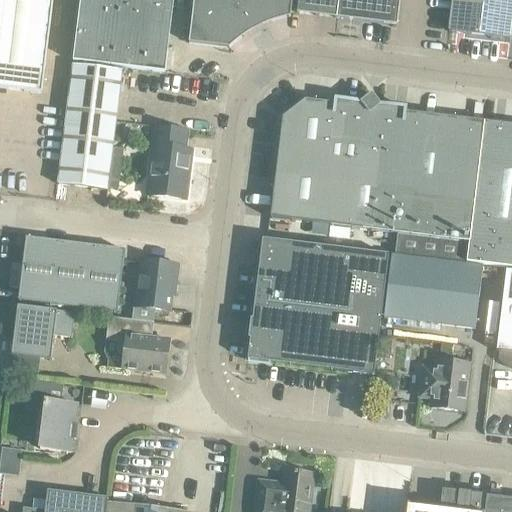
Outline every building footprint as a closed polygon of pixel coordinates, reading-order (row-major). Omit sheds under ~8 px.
[(0,0),(0,90),(42,96),(53,0),(0,0)] [(173,0),(80,0),(72,64),(164,75),(173,0)] [(193,0),(188,45),(228,50),(242,39),(253,32),(262,28),(265,26),(252,0),(236,9),(231,0),(193,0)] [(231,0),(236,9),(252,0),(265,26),(272,23),(290,19),(292,0),(231,0)] [(298,0),(296,15),(396,27),(399,0),(298,0)] [(511,0),(452,0),(448,34),(509,41),(509,39),(511,39),(511,0)] [(106,192),(112,150),(121,73),(73,67),(58,186),(106,192)] [(469,245),(484,124),(405,114),(405,110),(334,102),(334,105),(304,102),(282,120),(270,220),(402,236),(468,244),(469,245)] [(468,244),(466,264),(511,269),(511,127),(484,124),(469,245),(468,244)] [(186,202),(192,152),(185,151),(187,133),(155,130),(147,197),(186,202)] [(147,229),(163,227),(162,214),(146,215),(147,229)] [(402,236),(400,256),(466,264),(468,244),(402,236)] [(25,240),(18,303),(117,315),(124,252),(25,240)] [(373,377),(388,257),(261,242),(247,362),(373,377)] [(391,258),(383,319),(474,330),(482,269),(391,258)] [(136,299),(134,309),(154,311),(169,313),(173,286),(175,286),(177,267),(140,263),(137,286),(136,293),(136,299)] [(511,272),(505,272),(495,353),(499,354),(498,361),(507,369),(511,370),(511,272)] [(74,315),(18,308),(17,308),(11,357),(50,362),(53,337),(71,340),(74,315)] [(117,344),(116,353),(119,356),(124,357),(122,371),(164,376),(168,342),(150,340),(148,336),(145,336),(146,323),(108,319),(105,343),(117,344)] [(381,338),(380,347),(391,348),(392,339),(381,338)] [(464,414),(470,366),(434,362),(433,376),(421,374),(418,400),(430,401),(429,409),(464,414)] [(46,404),(46,403),(43,403),(43,409),(45,409),(39,451),(71,455),(72,441),(74,441),(76,429),(74,429),(77,407),(46,404)] [(0,463),(0,488),(19,490),(20,464),(0,463)] [(258,483),(254,511),(310,511),(315,476),(283,473),(282,486),(258,483)] [(406,511),(485,511),(487,497),(442,492),(440,511),(407,507),(406,511)] [(38,511),(23,510),(22,511),(105,511),(107,500),(47,493),(44,511),(38,511)] [(511,511),(511,499),(487,497),(485,511),(511,511)]
